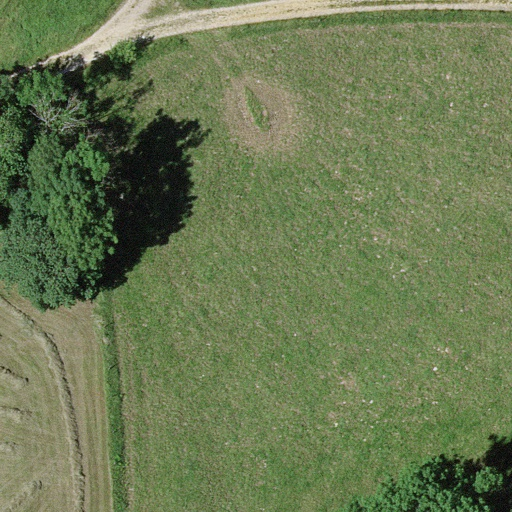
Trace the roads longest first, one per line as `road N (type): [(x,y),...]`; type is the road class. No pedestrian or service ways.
road 1 (track): [(131,34),(199,15),(405,0)]
road 2 (track): [(0,91),(131,34)]
